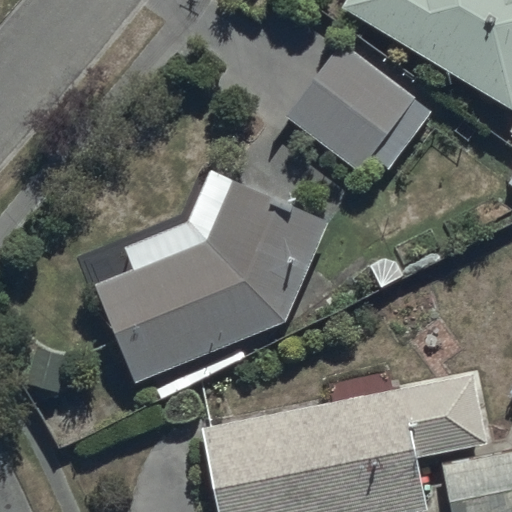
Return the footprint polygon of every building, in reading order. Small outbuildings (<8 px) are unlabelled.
[(305,0),(264,0),(256,12),(306,44),(326,13),(305,0)] [(511,0),(344,0),(340,8),(511,111),(511,0)] [(433,113),(342,45),(286,119),(361,174),(374,157),(390,169),(433,113)] [(202,241),(93,285),(134,383),(286,323),(329,225),(230,181),(202,241)] [(332,405),(198,428),(214,511),(427,511),(416,459),(486,445),(470,374),(389,391),(386,375),(328,384),(332,405)] [(511,511),(511,455),(443,469),(450,511),(511,511)]
